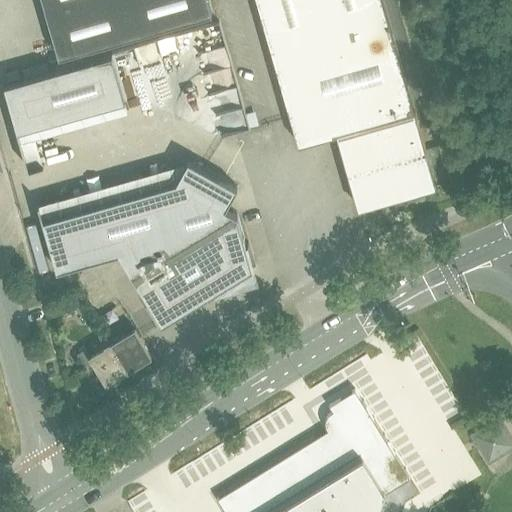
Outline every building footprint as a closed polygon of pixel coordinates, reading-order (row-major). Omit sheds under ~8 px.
[(208,0),(43,0),(59,56),(212,12),(208,0)] [(426,150),(415,110),(383,0),(257,0),(299,144),(337,133),(348,173),(358,170),(367,198),(435,179),(426,150)] [(112,53),(4,83),(17,130),(126,100),(112,53)] [(176,180),(42,218),(57,270),(118,252),(118,253),(138,286),(139,286),(150,305),(161,323),(215,290),(252,267),(246,245),(244,236),(242,228),(238,214),(233,211),(232,211),(226,208),(238,186),(188,158),(187,161),(176,180)] [(69,298),(47,305),(46,305),(49,317),(72,310),(69,298)] [(135,327),(111,342),(129,370),(140,363),(141,365),(150,360),(149,358),(152,356),(135,327)] [(129,370),(111,342),(90,355),(86,348),(77,353),(84,365),(92,361),(106,384),(109,382),(111,384),(120,379),(118,376),(129,370)] [(376,511),(384,493),(410,477),(355,389),(329,405),(333,410),(331,411),(329,412),(328,414),(327,415),(326,417),(326,419),(325,421),(325,422),(325,424),(326,426),(327,428),(328,429),(217,497),(222,505),(224,508),(226,510),(228,511),(376,511)] [(511,437),(499,417),(472,433),(489,461),(511,446),(511,437)]
